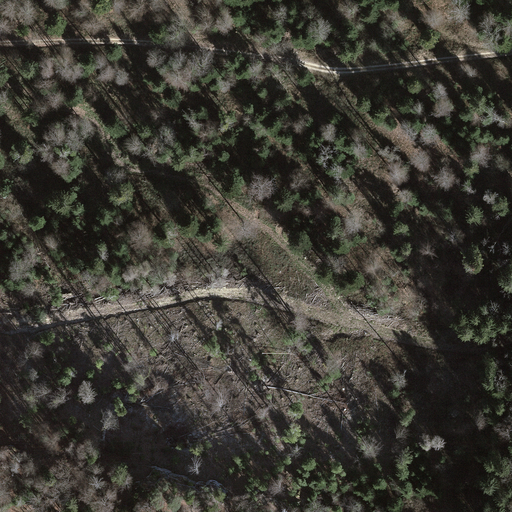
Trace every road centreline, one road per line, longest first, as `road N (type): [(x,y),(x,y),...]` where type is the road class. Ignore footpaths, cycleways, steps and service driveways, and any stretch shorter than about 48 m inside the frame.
road 1 (track): [(511,342),(451,346),(246,292),(215,291),(52,324),(0,326)]
road 2 (track): [(511,52),(335,70),(260,52),(141,40),(0,43)]
road 3 (track): [(0,83),(91,118),(129,165),(212,186),(273,235),(350,321)]
